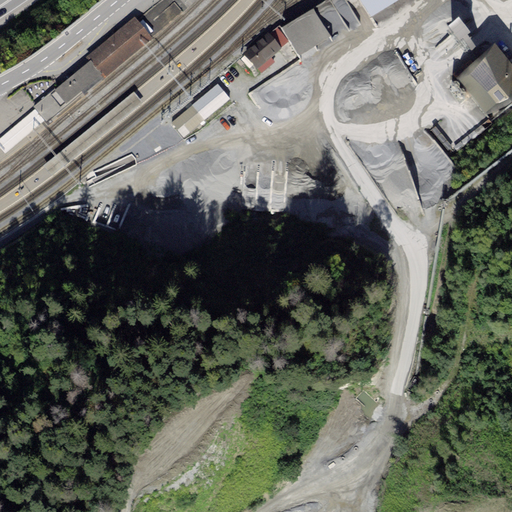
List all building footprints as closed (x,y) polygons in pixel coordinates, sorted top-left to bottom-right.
[(313,13),(282,33),(299,61),(331,41),(313,13)] [(152,41),(134,20),(86,61),(90,65),(102,80),(104,82),(152,41)] [(257,72),(282,51),(269,36),(244,56),(257,72)] [(511,72),(494,50),(454,82),(487,123),(511,103),(511,72)] [(90,65),(55,93),(68,108),(102,80),(90,65)] [(267,102),(280,96),(274,82),(252,92),(255,99),(264,95),(267,102)] [(230,102),(218,87),(171,126),(183,140),(230,102)] [(55,92),(33,109),(34,112),(44,123),(46,126),(68,108),(55,93),(55,92)] [(46,164),(43,166),(52,177),(55,175),(79,156),(131,115),(144,104),(134,92),(70,144),(46,164)] [(34,112),(0,140),(0,148),(6,156),(44,123),(34,112)]
